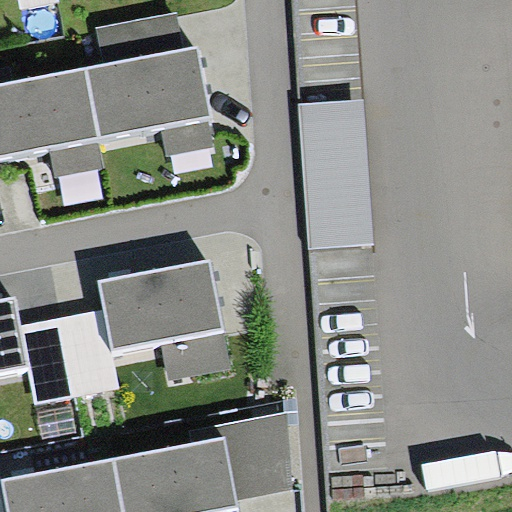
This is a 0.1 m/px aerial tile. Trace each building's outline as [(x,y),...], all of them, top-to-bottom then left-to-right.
[(58,0),(17,0),(20,11),(59,3),(58,0)] [(98,29),(106,68),(185,54),(177,14),(98,29)] [(162,129),(209,119),(195,51),(185,54),(106,68),(16,86),(0,88),(0,159),(50,150),(99,141),(162,129)] [(0,88),(16,86),(11,65),(0,67),(0,88)] [(376,93),(311,96),(317,243),(382,240),(376,93)] [(209,119),(162,129),(168,157),(215,147),(209,119)] [(104,169),(99,141),(50,150),(55,178),(104,169)] [(223,333),(213,264),(101,284),(106,312),(114,354),(163,345),(223,333)] [(35,318),(64,313),(57,276),(28,281),(35,318)] [(0,378),(30,372),(21,328),(16,304),(0,307),(0,378)] [(106,312),(21,328),(30,372),(36,405),(121,389),(114,354),(106,312)] [(223,333),(163,345),(169,380),(230,369),(223,333)] [(102,441),(130,438),(126,401),(98,404),(102,441)] [(192,432),(195,451),(225,445),(236,503),(284,492),(280,415),(192,432)] [(237,511),(236,503),(225,445),(195,451),(118,466),(127,511),(237,511)] [(127,511),(118,466),(7,488),(11,511),(127,511)] [(0,511),(11,511),(7,488),(2,468),(0,468),(0,511)]
